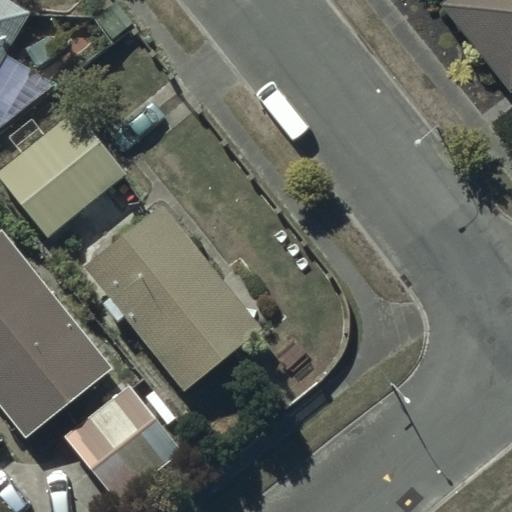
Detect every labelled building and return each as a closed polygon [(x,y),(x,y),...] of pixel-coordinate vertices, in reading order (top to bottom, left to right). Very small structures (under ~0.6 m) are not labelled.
[(0,0),(0,67),(31,13),(7,0),(0,0)] [(511,91),(511,0),(446,0),(441,4),(511,92),(511,91)] [(131,174),(79,108),(0,171),(0,176),(50,239),(131,174)] [(111,297),(104,303),(121,323),(128,317),(188,391),(264,329),(163,206),(87,267),(111,297)] [(119,503),(185,451),(5,229),(0,232),(0,403),(26,437),(64,408),(79,427),(66,437),(119,503)]
